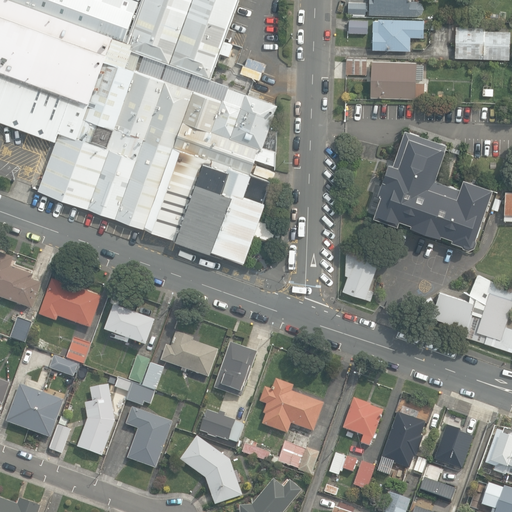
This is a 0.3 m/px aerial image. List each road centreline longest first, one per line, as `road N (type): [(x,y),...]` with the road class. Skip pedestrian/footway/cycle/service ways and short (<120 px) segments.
road 1 (tertiary): [(0,211),(304,320)]
road 2 (residential): [(304,320),(315,0)]
road 3 (tertiary): [(304,320),(511,391)]
road 4 (residential): [(160,511),(0,453)]
